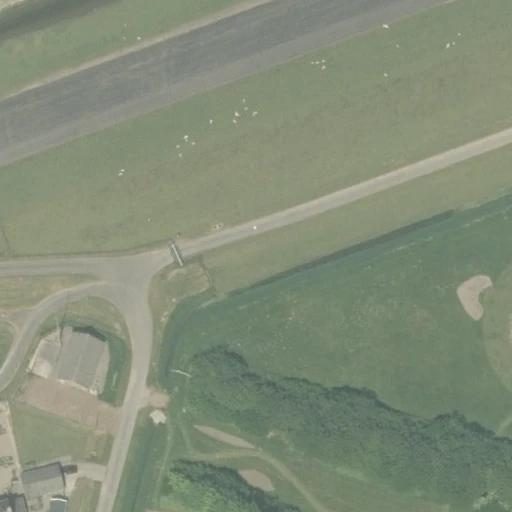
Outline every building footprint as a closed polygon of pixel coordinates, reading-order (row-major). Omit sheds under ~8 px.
[(57,382),(88,393),(103,347),(73,337),(57,382)] [(1,463),(18,458),(4,403),(0,404),(0,474),(4,474),(1,463)] [(20,477),(26,502),(64,492),(58,467),(20,477)] [(24,511),(21,500),(0,505),(0,511),(24,511)] [(49,511),(65,511),(67,504),(50,502),(49,511)]
